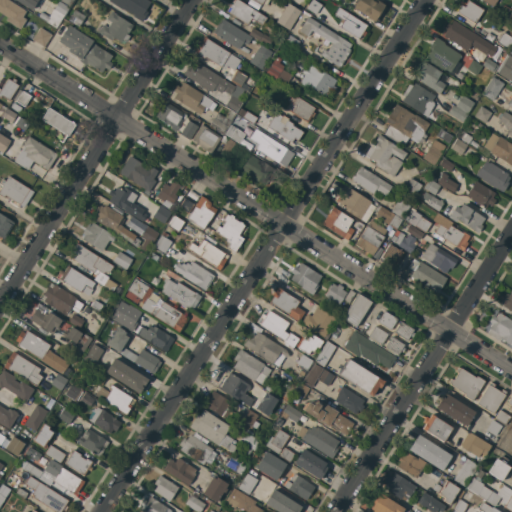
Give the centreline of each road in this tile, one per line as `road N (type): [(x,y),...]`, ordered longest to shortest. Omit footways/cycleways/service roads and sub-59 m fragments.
road 1 (residential): [(511,369),(0,45)]
road 2 (residential): [(423,0),(101,511)]
road 3 (residential): [(189,0),(0,300)]
road 4 (residential): [(511,237),(336,511)]
